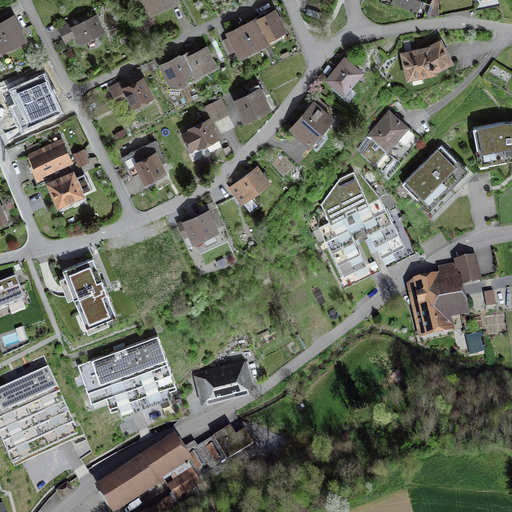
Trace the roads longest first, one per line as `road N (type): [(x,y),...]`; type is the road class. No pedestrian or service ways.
road 1 (residential): [(57,511),(149,445),(251,400),(408,277),(449,252),(511,233)]
road 2 (residential): [(138,223),(25,0)]
road 3 (unclassified): [(317,65),(241,160),(138,223)]
road 4 (residential): [(355,26),(451,21),(511,29)]
road 5 (residential): [(413,122),(452,99),(511,31)]
